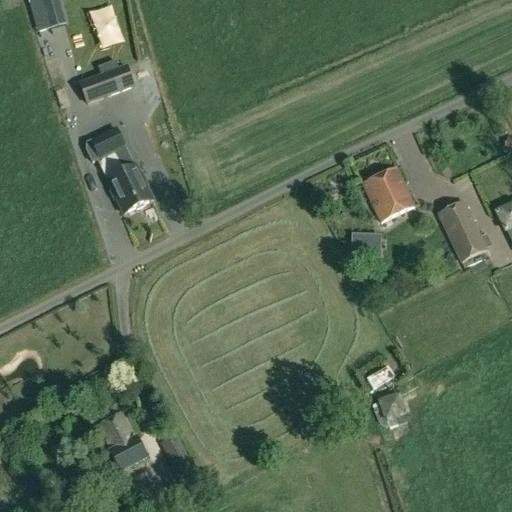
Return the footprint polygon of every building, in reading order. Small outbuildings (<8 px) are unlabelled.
[(67,27),(58,0),(48,0),(41,2),(50,32),(67,27)] [(79,85),(87,107),(135,89),(128,67),(79,85)] [(117,153),(125,150),(117,130),(90,143),(95,154),(90,156),(94,164),(98,162),(107,182),(126,173),(117,153)] [(124,217),(153,203),(136,168),(126,173),(107,182),(124,217)] [(414,209),(396,171),(363,187),(381,225),(414,209)] [(479,200),(490,195),(479,172),(468,178),(479,200)] [(488,254),(464,203),(437,216),(461,266),(488,254)] [(511,204),(492,214),(505,237),(511,233),(511,204)] [(378,384),(400,372),(394,360),(371,372),(378,384)] [(378,403),(385,425),(407,418),(400,395),(378,403)] [(110,453),(121,473),(147,460),(136,440),(134,441),(122,417),(99,429),(111,453),(110,453)] [(417,419),(401,422),(404,437),(419,434),(417,419)] [(72,447),(91,439),(84,423),(65,432),(72,447)] [(180,482),(190,503),(206,495),(195,475),(196,474),(176,437),(160,446),(179,483),(180,482)] [(161,511),(178,511),(184,508),(178,499),(161,511)]
